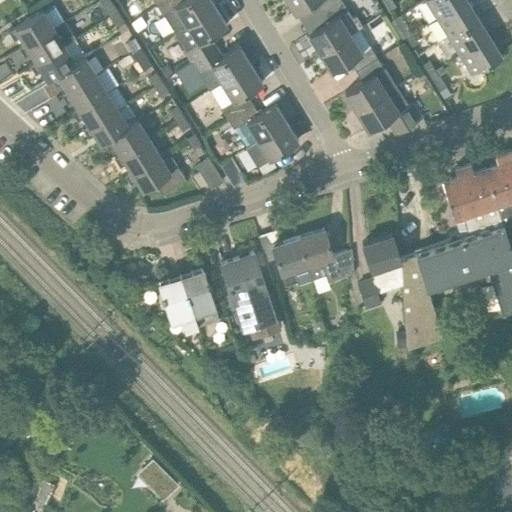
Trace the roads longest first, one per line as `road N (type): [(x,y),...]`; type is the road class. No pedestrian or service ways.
road 1 (unclassified): [(0,118),(103,210),(146,224),(347,165)]
road 2 (residential): [(347,165),(246,0)]
road 3 (unclassified): [(347,165),(511,112)]
